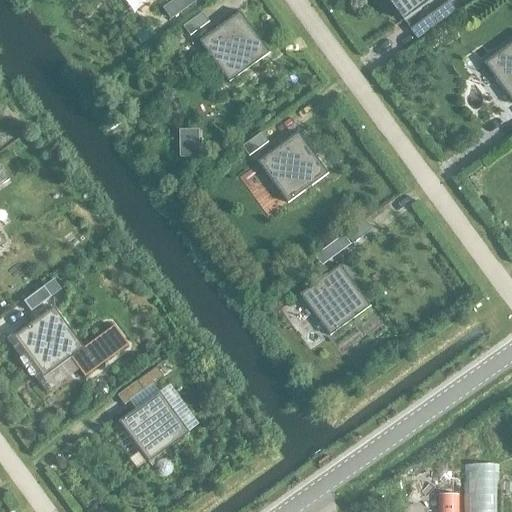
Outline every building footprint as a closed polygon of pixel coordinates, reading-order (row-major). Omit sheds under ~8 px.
[(195,0),(177,0),(165,9),(172,19),(196,1),(195,0)] [(390,0),(405,20),(404,21),(405,22),(435,0),(390,0)] [(450,2),(411,30),(418,39),(457,11),(450,2)] [(271,53),(270,52),(269,53),(241,14),(242,13),(241,12),(200,42),(201,43),(202,42),(230,81),(229,82),(230,83),(271,53)] [(203,13),(184,27),(191,36),(210,22),(203,13)] [(485,65),(487,64),(511,98),(511,44),(485,64),(485,65)] [(262,133),(243,147),(250,157),(269,143),(262,133)] [(289,202),(287,203),(288,204),(330,174),(329,173),(327,174),(299,135),(300,134),(299,133),(258,163),(259,164),(260,163),(289,202)] [(194,143),(172,144),(174,168),(196,167),(194,143)] [(0,167),(0,186),(9,180),(0,167)] [(366,221),(346,235),(353,244),(373,230),(366,221)] [(326,249),(317,256),(324,266),(334,259),(326,249)] [(331,335),(330,336),(331,337),(372,307),(371,305),(370,306),(341,267),(343,267),(342,265),(300,295),(301,297),(303,296),(331,335)] [(43,288),(23,302),(31,311),(50,297),(43,288)] [(42,377),(41,377),(42,379),(83,349),(82,347),(81,348),(53,309),(54,308),(53,307),(12,337),(13,339),(14,338),(42,377)] [(155,368),(117,396),(124,405),(162,377),(155,368)] [(148,461),(147,462),(147,464),(189,433),(188,432),(187,433),(158,394),(160,393),(159,392),(117,422),(118,423),(120,423),(148,461)] [(438,494),(437,511),(459,511),(460,494),(438,494)]
